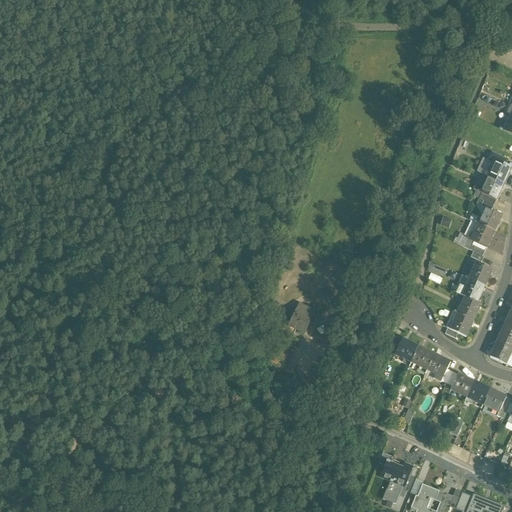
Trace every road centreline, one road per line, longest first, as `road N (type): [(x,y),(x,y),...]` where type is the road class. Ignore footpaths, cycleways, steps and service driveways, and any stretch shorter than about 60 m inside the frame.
road 1 (residential): [(511,495),(178,332)]
road 2 (track): [(351,26),(251,368)]
road 3 (residential): [(283,0),(351,26),(474,34)]
road 4 (residential): [(511,247),(473,361)]
